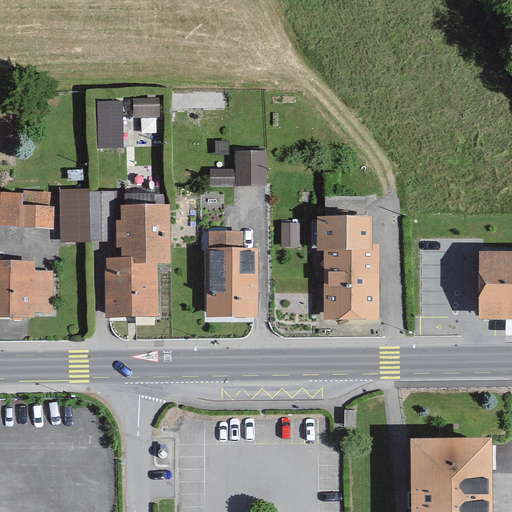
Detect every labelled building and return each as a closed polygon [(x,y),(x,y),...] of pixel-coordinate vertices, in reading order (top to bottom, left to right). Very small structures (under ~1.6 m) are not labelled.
[(125,147),(124,101),(99,101),(100,147),(125,147)] [(263,189),(264,156),(233,155),(232,174),(210,174),(209,188),(263,189)] [(89,244),(85,191),(58,193),(61,246),(89,244)] [(122,191),(122,205),(171,206),(172,192),(122,191)] [(0,229),(50,233),(51,211),(44,210),(45,197),(21,195),(20,200),(0,198),(0,229)] [(170,266),(168,209),(118,211),(120,263),(102,263),(103,319),(159,318),(157,266),(170,266)] [(368,248),(368,223),(317,222),(317,257),(323,257),(321,324),(377,325),(379,248),(368,248)] [(297,250),(297,228),(277,228),(277,250),(297,250)] [(256,321),(256,251),(241,251),(241,233),(208,234),(208,295),(203,295),(203,321),(256,321)] [(511,256),(478,256),(478,322),(511,322),(511,256)] [(52,274),(32,274),(32,265),(0,264),(0,323),(31,324),(31,315),(51,315),(52,274)] [(490,511),(490,444),(410,445),(410,511),(490,511)]
